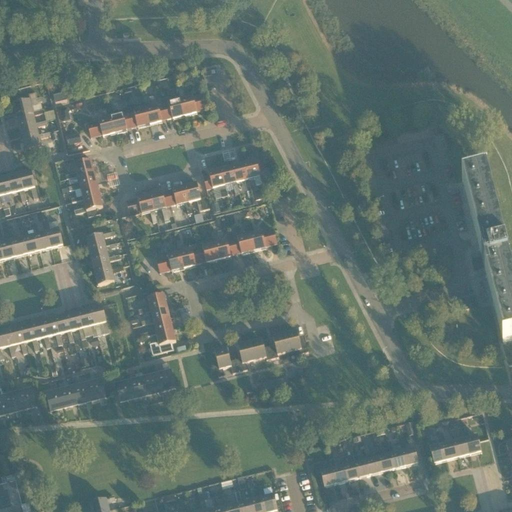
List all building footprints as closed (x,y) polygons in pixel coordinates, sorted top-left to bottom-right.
[(181,102),(185,119),(197,116),(197,114),(208,111),(205,98),(193,101),(193,99),(184,102),(182,90),(178,91),(181,103),(181,102)] [(66,95),(58,97),(54,98),(56,106),(68,103),(66,95)] [(167,122),(164,108),(159,109),(158,108),(150,110),(147,99),(143,100),(146,111),(150,127),(162,124),(162,123),(167,122)] [(173,104),(171,99),(162,101),(164,108),(167,122),(172,120),(173,122),(185,119),(181,102),(181,103),(173,104)] [(34,115),(32,107),(42,104),(41,100),(14,107),(17,119),(34,115)] [(146,111),(138,113),(136,107),(127,109),(127,111),(132,130),(137,129),(138,131),(150,127),(146,111)] [(127,111),(114,114),(112,108),(108,109),(111,120),(115,136),(127,133),(127,132),(132,130),(127,111)] [(37,127),(36,126),(35,119),(45,116),(44,112),(34,115),(17,119),(20,131),(37,127)] [(111,120),(103,122),(102,118),(98,119),(99,123),(99,124),(88,127),(91,141),(103,138),(103,139),(115,136),(111,120)] [(39,139),(39,138),(37,130),(48,128),(47,124),(36,126),(37,127),(20,131),(23,143),(39,139)] [(26,155),(42,151),(40,142),(51,139),(50,135),(39,138),(39,139),(23,143),(26,155)] [(67,138),(69,147),(81,145),(79,136),(67,138)] [(88,164),(86,158),(74,161),(75,167),(77,176),(66,178),(67,182),(78,179),(95,175),(92,163),(88,164)] [(248,183),(249,182),(256,181),(258,186),(262,185),(260,178),(266,176),(263,163),(257,164),(256,163),(244,166),(248,183)] [(251,193),(249,182),(248,183),(244,166),(232,169),(237,186),(237,185),(245,183),(247,194),(251,193)] [(240,196),(237,185),(237,186),(232,169),(221,172),(225,189),(225,188),(233,186),(236,197),(240,196)] [(228,199),(225,188),(225,189),(221,172),(209,175),(210,179),(204,180),(207,193),(213,191),(220,190),(223,200),(228,199)] [(24,193),(32,191),(35,202),(39,201),(32,173),(20,176),(24,193)] [(81,191),(98,187),(95,175),(78,179),(80,187),(69,190),(70,194),(81,191)] [(27,204),(24,193),(20,176),(8,179),(13,196),(20,194),(23,205),(27,204)] [(511,342),(511,266),(511,264),(490,177),(462,184),(481,258),(471,261),(472,268),(478,266),(479,272),(484,271),(503,345),(511,342)] [(15,207),(13,196),(8,179),(0,181),(0,195),(1,199),(9,197),(11,208),(15,207)] [(189,206),(190,206),(197,204),(200,214),(210,212),(207,200),(201,201),(197,186),(185,189),(189,206)] [(84,202),(101,199),(98,187),(81,191),(83,199),(72,202),(73,206),(84,203),(84,202)] [(192,216),(190,206),(189,206),(185,189),(168,193),(171,209),(177,207),(177,209),(186,207),(188,217),(192,216)] [(266,200),(264,191),(253,194),(255,203),(266,200)] [(166,210),(171,209),(168,193),(150,198),(154,215),(155,215),(162,213),(165,223),(169,222),(166,212),(167,211),(166,210)] [(138,202),(127,205),(130,219),(142,216),(143,219),(151,217),(154,226),(157,225),(155,215),(154,215),(150,198),(138,201),(138,202)] [(101,218),(99,211),(104,210),(101,199),(84,202),(84,203),(86,210),(75,213),(76,217),(87,214),(89,221),(101,218)] [(219,207),(212,209),(214,216),(217,215),(221,214),(219,207)] [(202,216),(194,218),(196,226),(204,224),(202,216)] [(48,234),(52,251),(64,248),(60,232),(51,234),(48,223),(44,224),(47,235),(48,234)] [(48,234),(47,235),(39,237),(37,226),(33,226),(35,238),(36,237),(40,254),(52,251),(48,234)] [(250,238),(254,254),(266,251),(266,250),(277,247),(274,233),(262,236),(262,235),(253,237),(251,226),(247,227),(249,238),(250,238)] [(36,237),(35,238),(28,239),(25,228),(21,229),(24,240),(28,257),(40,254),(36,237)] [(250,238),(249,238),(242,240),(239,229),(235,230),(238,241),(238,242),(233,243),(236,257),(242,256),(242,257),(254,254),(250,238)] [(24,240),(16,242),(13,231),(9,232),(12,243),(13,243),(17,260),(28,257),(24,240)] [(13,243),(12,243),(4,245),(2,234),(0,234),(0,244),(0,246),(1,246),(5,263),(17,260),(13,243)] [(106,249),(104,241),(115,239),(114,235),(87,242),(90,254),(106,249)] [(236,257),(233,243),(227,245),(227,243),(218,245),(216,235),(212,236),(213,241),(214,246),(215,246),(219,263),(231,260),(231,258),(236,257)] [(207,266),(219,263),(215,246),(214,246),(213,241),(205,242),(196,245),(198,252),(201,266),(207,265),(207,266)] [(201,266),(198,252),(193,253),(192,252),(183,254),(181,244),(177,245),(179,255),(180,255),(182,264),(184,272),(197,269),(196,267),(201,266)] [(109,261),(107,253),(118,250),(117,246),(106,249),(90,254),(93,265),(109,261)] [(180,255),(179,255),(172,257),(169,246),(165,247),(168,258),(168,260),(157,262),(160,276),(172,273),(172,275),(184,272),(182,264),(180,255)] [(112,273),(112,272),(110,265),(121,262),(120,258),(109,261),(93,265),(96,277),(112,273)] [(99,289),(115,285),(113,276),(124,273),(123,269),(112,272),(112,273),(96,277),(99,289)] [(151,313),(168,309),(165,297),(161,298),(159,292),(147,295),(148,301),(150,310),(140,313),(140,317),(151,314),(151,313)] [(469,301),(471,311),(472,311),(479,310),(476,299),(469,301)] [(461,313),(469,311),(466,300),(458,302),(461,313)] [(95,328),(103,326),(106,337),(110,336),(103,309),(91,312),(95,328)] [(154,325),(171,321),(168,309),(151,313),(151,314),(153,322),(142,324),(143,328),(154,326),(154,325)] [(98,339),(95,328),(91,312),(79,315),(84,331),(91,329),(94,340),(98,339)] [(84,331),(79,315),(68,317),(72,334),(80,332),(82,343),(86,342),(84,331)] [(75,345),(72,334),(68,317),(56,320),(60,337),(68,335),(71,346),(75,345)] [(63,348),(60,337),(56,320),(44,323),(48,340),(49,340),(56,338),(59,349),(63,348)] [(157,337),(173,333),(171,321),(154,325),(154,326),(156,333),(145,336),(146,340),(157,337)] [(51,350),(49,340),(48,340),(44,323),(33,326),(37,343),(45,341),(47,351),(51,350)] [(40,353),(37,343),(33,326),(21,329),(25,346),(33,344),(36,354),(40,353)] [(28,356),(25,346),(21,329),(9,332),(13,349),(14,348),(22,347),(24,357),(28,356)] [(16,359),(14,348),(13,349),(9,332),(0,334),(0,345),(2,352),(2,351),(10,349),(13,360),(16,359)] [(153,358),(174,353),(173,346),(177,345),(173,333),(157,337),(159,345),(150,347),(153,358)] [(285,337),(290,355),(298,353),(299,357),(309,355),(307,350),(302,351),(297,333),(285,337)] [(278,358),(290,355),(285,337),(273,340),(275,348),(270,349),(273,362),(279,360),(278,358)] [(273,362),(270,349),(264,350),(262,342),(250,345),(255,364),(266,361),(267,363),(273,362)] [(246,366),(255,364),(250,345),(238,348),(241,361),(236,363),(239,375),(248,373),(246,366)] [(239,375),(236,363),(231,364),(227,351),(215,354),(219,369),(216,370),(219,380),(225,379),(223,372),(231,370),(233,377),(239,375)] [(88,361),(80,363),(82,370),(86,369),(90,368),(88,361)] [(162,395),(176,391),(171,372),(157,375),(162,395)] [(148,398),(162,395),(157,375),(143,378),(148,398)] [(135,401),(148,398),(143,378),(130,382),(135,401)] [(263,385),(264,392),(289,386),(287,380),(263,385)] [(92,403),(106,400),(101,381),(88,384),(92,403)] [(121,405),(135,401),(130,382),(116,385),(121,405)] [(79,407),(92,403),(88,384),(74,388),(79,407)] [(65,410),(79,407),(74,388),(61,391),(65,410)] [(23,413),(37,409),(32,390),(18,393),(23,413)] [(52,414),(65,410),(61,391),(47,394),(52,414)] [(9,416),(23,413),(18,393),(4,397),(9,416)] [(0,418),(9,416),(4,397),(0,397),(0,418)] [(415,437),(412,425),(405,426),(408,438),(415,437)] [(465,441),(470,457),(482,454),(478,438),(469,440),(466,429),(462,430),(465,441)] [(465,441),(457,443),(455,432),(451,433),(453,444),(454,444),(458,460),(470,457),(465,441)] [(454,444),(453,444),(446,446),(443,435),(439,436),(442,447),(446,463),(458,460),(454,444)] [(442,447),(434,449),(431,438),(427,439),(434,466),(446,463),(442,447)] [(394,455),(392,446),(391,442),(387,443),(389,451),(390,456),(391,456),(395,472),(407,469),(403,453),(402,453),(394,455)] [(403,453),(407,469),(419,466),(415,450),(406,452),(404,444),(400,445),(402,453),(403,453)] [(371,461),(369,452),(367,446),(363,447),(367,462),(368,462),(371,478),(383,475),(380,459),(379,459),(371,461)] [(390,456),(389,451),(381,453),(381,449),(377,450),(379,459),(380,459),(383,475),(395,472),(391,456),(390,456)] [(368,462),(367,462),(359,464),(357,455),(353,456),(355,465),(356,465),(360,481),(371,478),(368,462)] [(16,458),(5,460),(8,472),(19,470),(16,458)] [(356,465),(355,465),(348,467),(346,458),(342,459),(344,468),(345,468),(349,484),(360,481),(356,465)] [(345,468),(344,468),(336,470),(334,461),(330,462),(332,471),(333,471),(337,487),(349,484),(345,468)] [(333,471),(332,471),(324,473),(322,464),(318,465),(325,490),(337,487),(333,471)] [(0,511),(23,511),(17,484),(0,487),(0,511)] [(262,500),(265,511),(277,511),(274,497),(266,499),(263,488),(259,489),(262,500)] [(265,511),(262,500),(254,502),(251,491),(247,492),(250,503),(252,511),(265,511)] [(252,511),(250,503),(242,505),(239,494),(236,495),(238,506),(239,506),(240,511),(252,511)] [(176,507),(173,496),(165,498),(168,509),(176,507)] [(240,511),(239,506),(238,506),(230,508),(228,497),(224,498),(227,509),(227,511),(240,511)] [(109,511),(108,506),(116,504),(115,500),(91,506),(92,511),(109,511)] [(227,511),(227,509),(219,511),(216,500),(212,501),(215,511),(227,511)] [(215,511),(214,511),(206,511),(204,503),(201,504),(202,511),(215,511)]
